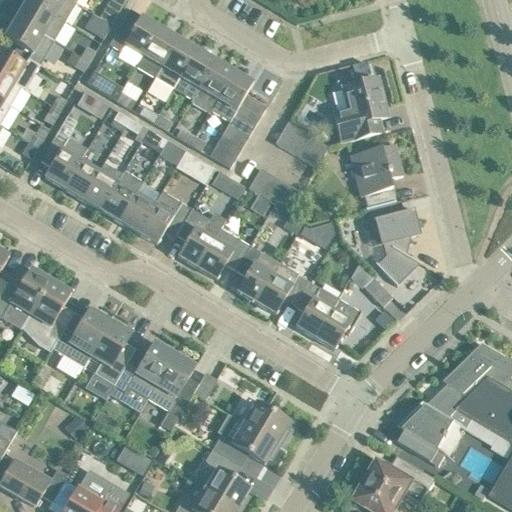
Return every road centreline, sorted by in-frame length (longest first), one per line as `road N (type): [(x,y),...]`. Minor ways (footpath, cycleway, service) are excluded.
road 1 (residential): [(357,398),(140,270),(109,276),(0,211)]
road 2 (residential): [(475,285),(460,257),(403,36)]
road 3 (residential): [(403,36),(304,61),(280,58),(202,13),(198,0)]
road 4 (residential): [(357,398),(475,285)]
road 5 (residential): [(357,398),(291,511)]
